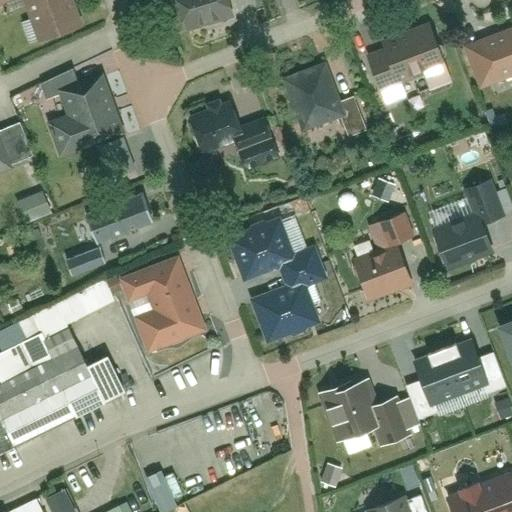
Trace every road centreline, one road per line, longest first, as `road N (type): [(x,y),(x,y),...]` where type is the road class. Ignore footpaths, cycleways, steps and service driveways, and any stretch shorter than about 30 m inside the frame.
road 1 (residential): [(253,375),(143,94)]
road 2 (residential): [(253,375),(511,276)]
road 3 (residential): [(0,486),(253,375)]
road 4 (residential): [(143,94),(379,0)]
